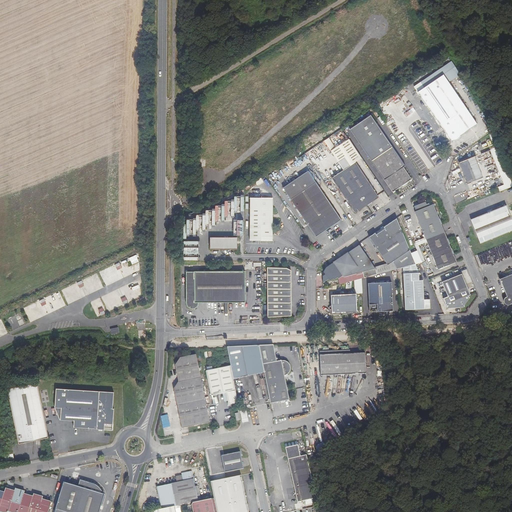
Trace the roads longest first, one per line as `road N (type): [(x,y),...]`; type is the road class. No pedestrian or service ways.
road 1 (secondary): [(163,0),(160,334)]
road 2 (residential): [(310,326),(313,261),(432,187)]
road 3 (unknown): [(248,350),(260,414),(247,438),(327,413),(339,390)]
road 4 (track): [(160,350),(29,343),(0,358)]
road 5 (unclassified): [(466,317),(310,326)]
road 6 (residential): [(432,187),(443,195),(483,293),(477,313),(466,317)]
road 7 (unclassified): [(310,326),(160,334)]
